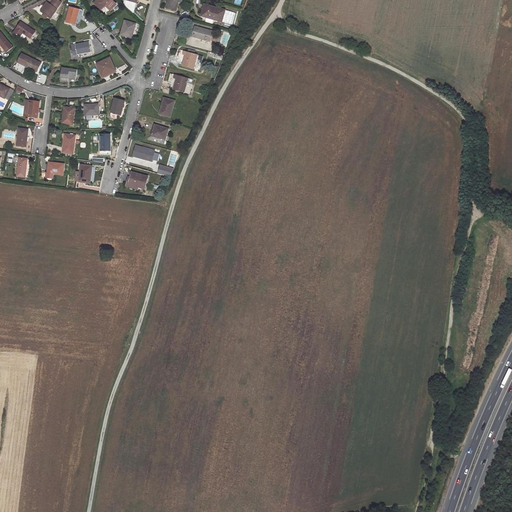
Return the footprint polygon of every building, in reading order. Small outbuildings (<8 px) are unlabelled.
[(61,2),(57,0),(53,0),(51,5),(48,3),(47,4),(42,12),(41,13),(44,15),(48,17),(51,19),(59,6),(58,6),(61,2)] [(98,0),(95,3),(102,10),(106,6),(111,11),(116,5),(111,0),(98,0)] [(133,14),(137,3),(126,0),(125,6),(133,14)] [(179,0),(168,0),(166,9),(176,11),(179,0)] [(226,10),(206,5),(202,16),(223,22),(226,10)] [(81,10),(71,8),(67,23),(76,26),(81,10)] [(36,31),(22,21),(14,33),(21,37),(23,33),(31,38),(36,31)] [(137,24),(126,21),(122,35),(133,38),(137,24)] [(214,31),(195,26),(193,36),(211,41),(214,31)] [(0,28),(0,41),(8,52),(14,47),(0,28)] [(89,42),(76,44),(76,48),(72,49),(73,56),(91,53),(89,42)] [(198,54),(185,51),(183,55),(187,55),(185,61),(184,61),(183,65),(194,69),(198,54)] [(23,53),(18,62),(37,72),(42,63),(23,53)] [(110,59),(98,64),(103,76),(115,71),(110,59)] [(77,70),(62,68),(61,81),(68,82),(68,79),(76,80),(77,70)] [(188,78),(175,74),(174,78),(177,79),(175,85),(174,85),(173,89),(185,92),(188,78)] [(10,90),(0,85),(0,97),(5,100),(10,90)] [(124,101),(115,98),(110,113),(120,116),(124,101)] [(176,101),(164,98),(160,114),(171,117),(176,101)] [(40,102),(29,101),(27,117),(38,119),(40,102)] [(99,105),(86,105),(85,106),(86,116),(100,116),(99,105)] [(69,107),(63,107),(62,124),(73,125),(74,108),(71,107),(71,106),(69,106),(69,107)] [(169,128),(155,125),(152,136),(166,140),(169,128)] [(30,130),(19,129),(19,137),(17,136),(16,146),(28,147),(30,130)] [(109,134),(99,134),(99,155),(109,155),(109,134)] [(76,136),(65,135),(62,153),(73,154),(76,136)] [(155,151),(137,146),(134,156),(141,158),(142,156),(149,158),(148,160),(152,161),(155,151)] [(27,159),(19,158),(17,176),(25,177),(27,159)] [(51,163),(49,173),(43,172),(42,177),(54,179),(55,174),(64,175),(66,165),(51,163)] [(92,167),(81,165),(79,182),(90,184),(92,167)] [(160,165),(158,174),(172,176),(173,167),(160,165)] [(149,176),(133,172),(131,177),(130,184),(140,187),(146,189),(149,176)] [(130,184),(131,177),(129,177),(127,186),(139,189),(140,187),(130,184)]
